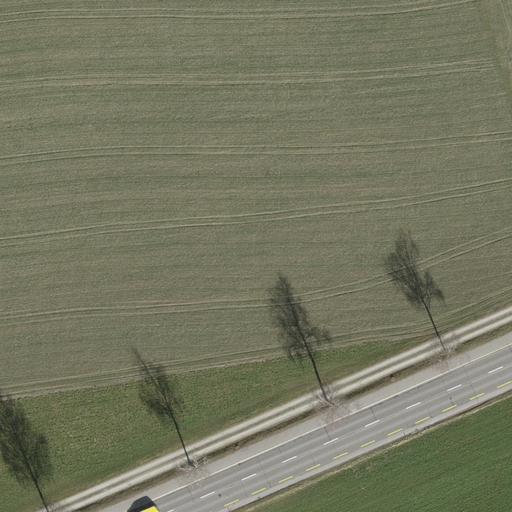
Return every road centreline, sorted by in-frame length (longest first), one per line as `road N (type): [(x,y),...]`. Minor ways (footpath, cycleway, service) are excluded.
road 1 (track): [(511,314),(53,511)]
road 2 (primary): [(170,511),(511,363)]
